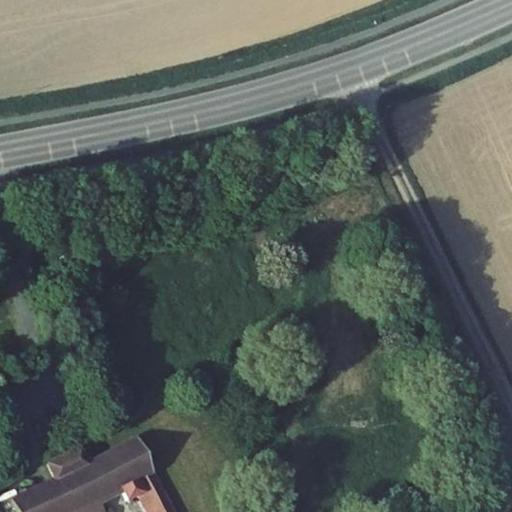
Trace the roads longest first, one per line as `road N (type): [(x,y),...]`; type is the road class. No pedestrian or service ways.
road 1 (tertiary): [(511,3),(314,81),(0,152)]
road 2 (track): [(349,70),(511,403)]
